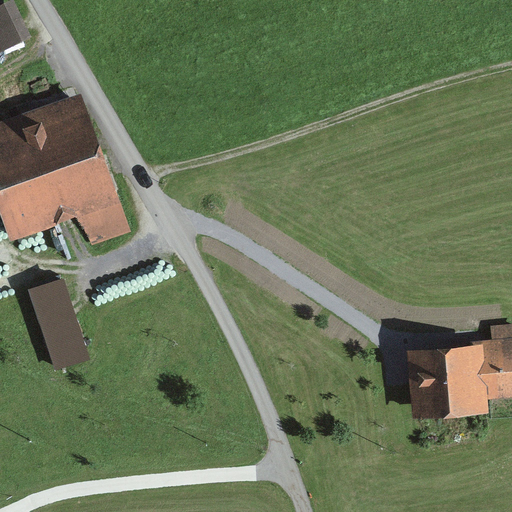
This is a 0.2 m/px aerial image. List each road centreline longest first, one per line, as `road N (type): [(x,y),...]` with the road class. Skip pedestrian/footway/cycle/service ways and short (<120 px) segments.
road 1 (unclassified): [(303,511),(217,303),(31,0)]
road 2 (unknown): [(141,174),(511,67)]
road 3 (track): [(164,211),(222,233),(394,351)]
